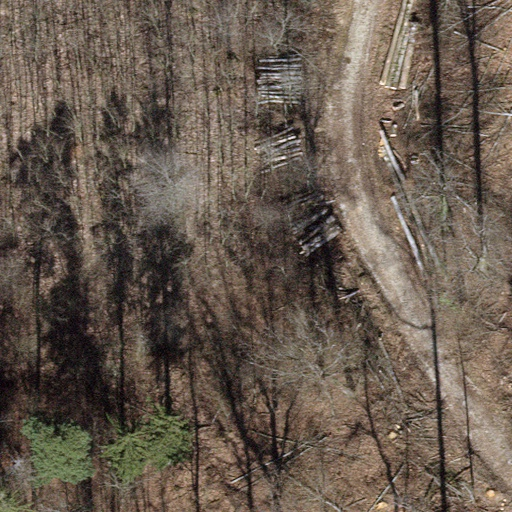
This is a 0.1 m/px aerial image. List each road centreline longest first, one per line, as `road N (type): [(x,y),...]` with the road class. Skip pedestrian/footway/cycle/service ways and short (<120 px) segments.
road 1 (track): [(511,442),(482,417),(373,191)]
road 2 (track): [(373,191),(379,0)]
